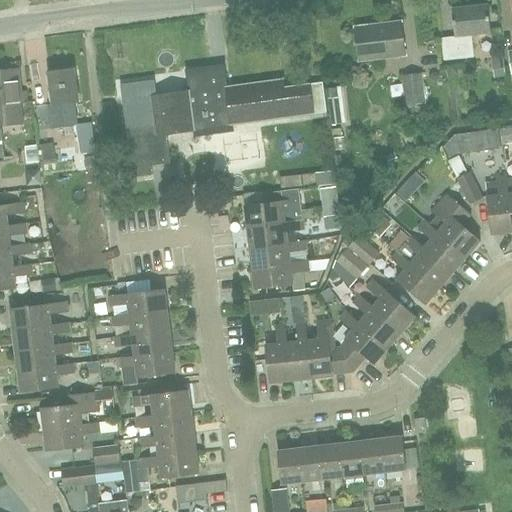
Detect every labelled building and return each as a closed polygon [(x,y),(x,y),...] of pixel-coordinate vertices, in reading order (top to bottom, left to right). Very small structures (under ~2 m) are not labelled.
[(453,9),(456,37),(458,37),(461,59),(474,57),(472,35),(491,33),(488,5),(453,9)] [(359,61),(406,56),(402,22),(355,28),(359,61)] [(459,94),(467,93),(465,65),(447,66),(453,124),(462,123),(459,94)] [(18,105),(22,104),(18,70),(0,71),(0,119),(0,123),(20,121),(18,105)] [(66,127),(76,126),(80,153),(96,151),(92,123),(78,125),(76,114),(74,114),(72,102),(78,101),(74,70),(49,73),(54,105),(53,105),(56,124),(58,123),(58,129),(66,128),(66,127)] [(152,96),(156,125),(126,129),(133,178),(153,175),(152,166),(171,163),(167,134),(326,113),(321,77),(309,79),(310,85),(285,88),(283,80),(228,87),(225,71),(187,76),(189,91),(152,96)] [(405,106),(427,103),(423,73),(402,76),(405,106)] [(339,98),(328,99),(331,126),(342,124),(339,98)] [(140,123),(139,102),(117,103),(119,125),(140,123)] [(44,164),(57,162),(54,143),(42,145),(44,164)] [(471,172),(466,175),(459,161),(450,166),(457,179),(470,205),(484,198),(471,172)] [(317,174),(318,186),(336,184),(335,172),(323,173),(317,174)] [(511,231),(511,216),(509,193),(507,176),(498,178),(500,195),(488,196),(493,234),(511,231)] [(303,221),(303,220),(299,189),(282,191),(283,202),(245,207),(248,228),(303,221)] [(437,216),(429,224),(467,258),(481,242),(464,226),(473,216),(447,194),(438,204),(439,205),(432,212),(437,216)] [(0,228),(9,227),(7,215),(25,213),(24,204),(38,203),(37,195),(22,197),(23,204),(0,206),(0,228)] [(391,200),(384,210),(400,222),(407,212),(391,200)] [(380,238),(392,225),(373,209),(362,222),(380,238)] [(429,224),(425,220),(419,215),(412,222),(419,228),(419,227),(432,239),(425,248),(454,273),(467,258),(429,224)] [(288,243),(287,232),(304,230),(303,221),(248,228),(250,248),(288,243)] [(28,234),(26,225),(26,224),(9,227),(0,228),(0,248),(11,248),(11,247),(10,236),(28,234)] [(359,235),(348,248),(369,266),(380,253),(359,235)] [(412,236),(398,252),(441,289),(454,273),(425,248),(412,236)] [(291,264),(291,263),(290,252),(307,250),(306,241),(288,243),(250,248),(253,268),(291,264)] [(348,248),(343,243),(333,269),(350,287),(369,266),(348,248)] [(30,254),(29,245),(11,247),(11,248),(0,248),(0,269),(14,268),(12,256),(30,254)] [(441,289),(398,252),(392,259),(405,270),(398,279),(427,305),(441,289)] [(315,271),(332,267),(329,258),(312,262),(315,271)] [(309,271),(308,261),(291,263),(291,264),(253,268),(255,289),(293,285),(292,273),(309,271)] [(15,277),(33,275),(32,265),(14,268),(0,269),(0,291),(16,289),(15,277)] [(44,279),(30,280),(30,292),(45,291),(44,279)] [(403,333),(417,317),(374,280),(367,288),(380,299),(373,308),(403,333)] [(166,290),(128,295),(110,297),(111,307),(129,305),(130,316),(168,311),(166,290)] [(367,315),(360,323),(389,349),(403,333),(373,308),(360,296),(354,303),(367,315)] [(52,326),(50,314),(68,312),(67,303),(10,310),(13,331),(52,326)] [(130,316),(112,318),(113,328),(131,326),(133,336),(133,337),(171,332),(168,311),(130,316)] [(389,349),(360,323),(346,311),(340,319),(353,330),(346,340),(340,347),(354,373),(367,358),(375,365),(389,349)] [(333,376),(354,373),(340,347),(336,347),(332,320),(327,320),(327,321),(317,322),(319,339),(308,341),(312,379),(333,377),(333,376)] [(52,326),(13,331),(15,351),(54,346),(53,335),(70,333),(69,323),(52,326)] [(298,342),(287,343),(292,381),(312,379),(308,341),(306,323),(296,324),(298,342)] [(271,384),(292,381),(287,343),(286,325),(276,327),(278,344),(266,346),(271,384)] [(134,346),(135,356),(135,357),(173,352),(171,332),(133,337),(133,336),(115,338),(116,348),(134,346)] [(54,346),(15,351),(18,372),(57,367),(55,356),(73,353),(72,344),(54,346)] [(176,374),(173,352),(135,357),(135,356),(117,359),(119,368),(136,366),(138,378),(176,374)] [(57,367),(18,372),(20,393),(59,388),(58,376),(76,374),(74,364),(57,367)] [(41,409),(44,430),(82,425),(81,414),(98,412),(97,402),(113,400),(112,390),(63,396),(64,406),(41,409)] [(189,391),(151,396),(133,398),(135,408),(152,406),(153,416),(153,417),(192,412),(189,391)] [(153,416),(136,418),(137,428),(155,426),(156,436),(156,437),(195,432),(192,412),(153,417),(153,416)] [(416,434),(427,433),(425,418),(415,420),(416,434)] [(115,431),(114,421),(82,425),(44,430),(46,451),(85,447),(83,434),(115,431)] [(157,447),(158,457),(197,453),(195,432),(156,437),(156,436),(139,439),(140,449),(157,447)] [(385,473),(406,470),(402,437),(381,440),(385,473)] [(385,473),(381,440),(361,442),(365,475),(385,473)] [(365,475),(361,442),(340,445),(344,477),(365,475)] [(93,449),(95,466),(121,463),(119,445),(93,449)] [(344,477),(340,445),(320,447),(324,480),(344,477)] [(324,480),(320,447),(300,449),(303,482),(324,480)] [(283,485),(303,482),(300,449),(278,452),(283,485)] [(158,457),(141,459),(142,468),(160,466),(161,478),(200,474),(197,453),(158,457)] [(140,491),(137,461),(123,462),(127,493),(140,491)] [(97,484),(95,466),(61,470),(64,488),(97,484)] [(196,484),(198,500),(207,499),(207,494),(228,492),(226,480),(196,484)] [(290,511),(288,490),(273,491),(275,511),(290,511)] [(321,511),(321,501),(305,503),(306,511),(321,511)] [(121,511),(120,503),(111,504),(111,511),(121,511)] [(389,504),(389,511),(405,511),(404,503),(389,504)]
